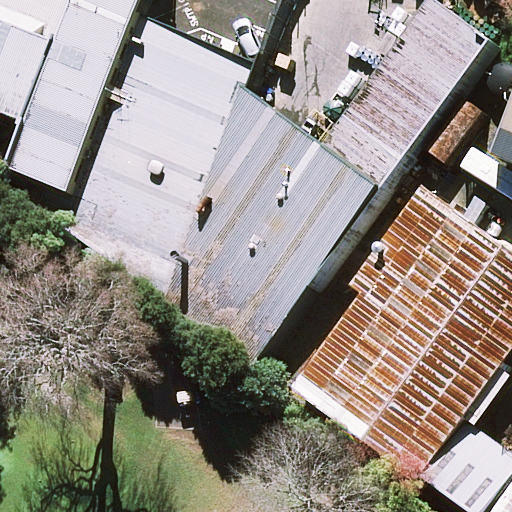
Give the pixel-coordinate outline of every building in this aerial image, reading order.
[(0,0),(0,96),(57,117),(100,0),(0,0)] [(100,0),(38,167),(190,268),(258,83),(277,39),(171,0),(100,0)] [(437,0),(349,128),(403,165),(504,21),(472,0),(437,0)] [(190,268),(281,334),(391,175),(258,83),(190,268)] [(511,377),(511,223),(438,173),(312,355),(458,456),(511,377)]
